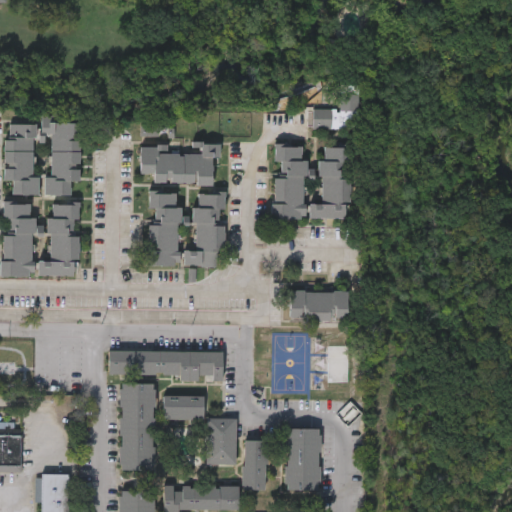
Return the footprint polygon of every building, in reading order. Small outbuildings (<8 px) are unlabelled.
[(358,94),(357,129),(308,128),(308,108),(339,109),(339,93),(358,94)] [(82,122),(80,180),(71,180),(70,195),(47,194),(48,142),(41,142),(42,114),(49,115),(49,121),(82,122)] [(3,179),(3,174),(4,174),(4,168),(8,168),(8,162),(4,162),(4,150),(3,150),(3,144),(4,144),(4,139),(8,139),(8,136),(9,136),(9,123),(34,123),(35,122),(36,123),(36,136),(32,137),(32,176),(39,176),(38,194),(12,194),(12,186),(13,186),(13,179),(3,179)] [(153,183),(153,174),(139,173),(140,143),(167,143),(167,152),(193,153),(193,142),(216,142),(215,184),(153,183)] [(272,217),(274,143),(306,144),(305,203),(319,203),(320,146),(350,147),(348,219),(272,217)] [(146,264),(148,191),(180,191),(179,250),(193,250),(195,192),(223,192),(222,224),(225,224),(224,266),(146,264)] [(73,271),(73,275),(68,275),(68,274),(63,274),(63,275),(49,275),(48,274),(44,274),(44,275),(38,275),(38,269),(38,263),(38,260),(42,260),(42,261),(50,261),(50,233),(47,232),(47,217),(52,217),(52,218),(53,218),(53,211),(52,211),(52,203),(57,203),(57,204),(66,204),(66,201),(79,201),(80,206),(79,206),(79,219),(73,219),(73,230),(68,230),(68,233),(74,233),(74,236),(78,236),(78,242),(79,242),(79,252),(78,252),(78,258),(74,258),(74,262),(73,262),(73,266),(74,266),(74,271),(73,271)] [(347,291),(347,320),(288,320),(288,291),(347,291)] [(108,350),(222,351),(222,377),(107,376),(108,350)] [(118,469),(119,383),(153,383),(153,469),(118,469)] [(202,419),(163,419),(163,395),(202,395),(202,419)] [(205,465),(205,418),(235,418),(235,465),(205,465)] [(20,467),(0,466),(0,421),(12,422),(12,433),(20,433),(20,467)] [(319,428),(319,490),(284,490),(284,428),(319,428)] [(243,440),(266,440),(265,490),(243,490),(243,440)] [(67,511),(39,511),(39,473),(67,473),(67,511)] [(237,511),(163,511),(163,486),(237,486),(237,511)] [(118,511),(118,490),(153,490),(153,511),(118,511)]
